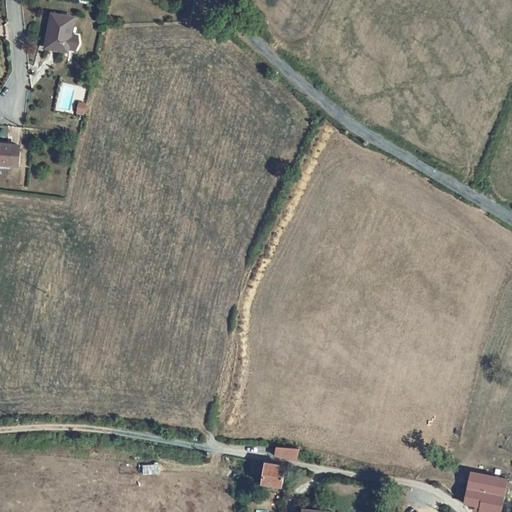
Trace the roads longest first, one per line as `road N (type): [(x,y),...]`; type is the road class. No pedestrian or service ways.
road 1 (residential): [(209,0),(322,104),(511,220)]
road 2 (track): [(0,434),(91,429),(259,457)]
road 3 (residential): [(462,511),(442,494),(411,485),(259,457)]
